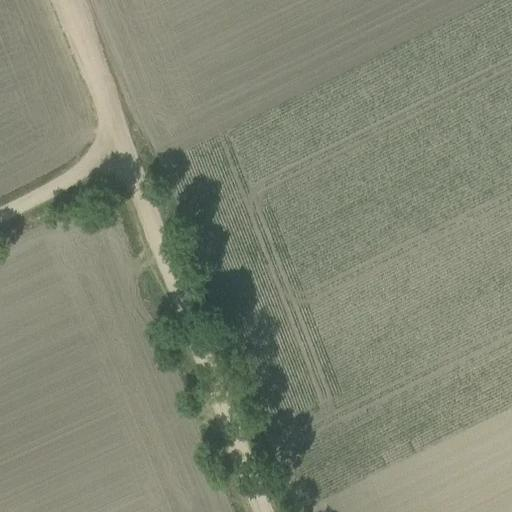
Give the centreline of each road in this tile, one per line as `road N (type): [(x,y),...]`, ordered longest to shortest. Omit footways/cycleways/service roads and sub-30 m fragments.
road 1 (track): [(260,511),(124,157)]
road 2 (track): [(124,157),(63,0)]
road 3 (track): [(124,157),(0,215)]
